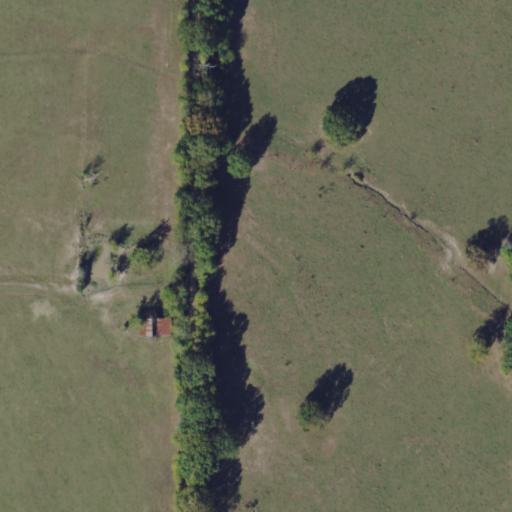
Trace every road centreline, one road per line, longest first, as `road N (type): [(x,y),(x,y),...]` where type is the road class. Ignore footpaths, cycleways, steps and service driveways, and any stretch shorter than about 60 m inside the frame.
road 1 (residential): [(193,511),(203,0)]
road 2 (residential): [(0,298),(200,298)]
